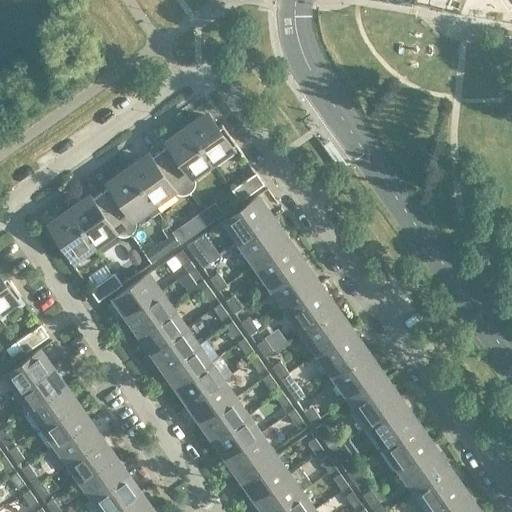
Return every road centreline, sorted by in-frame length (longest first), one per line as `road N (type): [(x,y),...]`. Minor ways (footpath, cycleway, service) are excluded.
road 1 (residential): [(511,496),(220,81),(195,77),(3,213)]
road 2 (residential): [(215,511),(3,213)]
